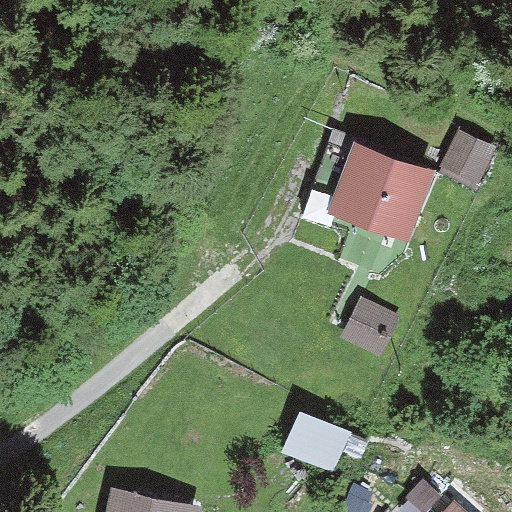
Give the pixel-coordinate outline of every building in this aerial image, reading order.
[(483,192),(497,157),(466,144),(451,179),(483,192)] [(358,150),(330,231),(412,259),(440,179),(358,150)] [(321,180),(295,172),(280,222),(306,230),(321,180)] [(399,330),(359,310),(339,349),(380,369),(399,330)] [(308,399),(291,442),(347,464),(364,420),(308,399)] [(430,470),(412,506),(424,511),(442,511),(457,483),(430,470)]
